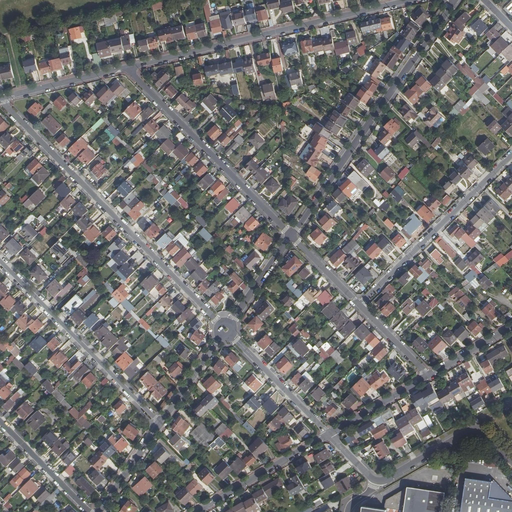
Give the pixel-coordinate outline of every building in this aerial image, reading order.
[(266,0),(269,10),(282,7),(280,3),(279,0),(266,0)] [(283,13),(295,11),(292,0),(280,3),(282,7),(283,13)] [(249,10),(245,11),(247,21),(257,18),(255,9),(253,4),(248,5),(249,10)] [(420,9),(411,18),(420,26),(431,15),(422,7),(420,9)] [(267,10),(257,12),(259,21),(269,19),(267,10)] [(220,14),(224,30),(233,28),(232,23),(234,22),(232,15),(231,11),(220,14)] [(235,25),(247,22),(244,12),(232,15),(234,22),(235,25)] [(106,24),(118,21),(116,13),(104,15),(104,19),(106,24)] [(466,13),(454,24),(462,32),(467,28),(464,25),(471,18),(466,13)] [(161,25),(170,23),(168,14),(159,16),(161,25)] [(469,24),(471,27),(479,19),(477,17),(469,24)] [(379,27),(383,27),(381,21),(381,19),(377,20),(378,22),(372,23),(366,24),(366,23),(361,24),(363,31),(368,30),(368,32),(373,30),(379,29),(379,27)] [(391,19),(381,21),(384,30),(393,28),(391,19)] [(487,28),(479,19),(471,27),(474,29),(480,35),(487,28)] [(221,26),(222,25),(220,20),(212,21),(211,22),(214,33),(223,32),(221,26)] [(417,35),(421,29),(411,22),(401,36),(409,41),(415,33),(417,35)] [(205,24),(196,26),(199,38),(208,35),(205,24)] [(461,38),(464,34),(462,32),(454,24),(451,28),(453,29),(445,36),(452,43),(454,42),(459,36),(461,38)] [(190,40),(199,38),(196,26),(187,28),(190,40)] [(84,27),(71,29),(73,40),(86,37),(84,27)] [(174,40),(186,37),(184,28),(172,31),(174,40)] [(444,35),(445,36),(453,29),(451,28),(444,35)] [(487,28),(480,35),(483,38),(486,34),(490,31),(487,28)] [(163,31),(159,32),(161,41),(167,40),(168,42),(174,41),(174,40),(172,31),(171,29),(163,31)] [(492,32),(490,30),(490,31),(486,34),(491,40),(488,43),(488,44),(488,45),(490,48),(491,46),(500,37),(501,37),(494,30),(492,32)] [(356,31),(346,33),(348,40),(349,45),(358,43),(356,31)] [(417,35),(415,33),(409,41),(411,43),(417,35)] [(19,42),(27,40),(26,34),(18,36),(19,42)] [(126,37),(122,38),(122,39),(125,50),(129,49),(129,47),(131,46),(130,42),(127,43),(126,37)] [(158,37),(148,39),(148,40),(151,49),(159,48),(158,44),(159,43),(158,37)] [(491,46),(500,55),(509,46),(500,37),(491,46)] [(122,39),(110,42),(112,53),(125,50),(122,39)] [(327,40),(323,41),(326,51),(326,52),(336,49),(334,44),(333,39),(328,41),(327,40)] [(142,51),(151,49),(148,40),(140,42),(142,51)] [(323,41),(323,40),(313,42),(315,51),(316,53),(322,52),(326,51),(323,41)] [(337,56),(351,52),(349,45),(348,40),(334,44),(336,49),(337,56)] [(305,53),(315,51),(313,42),(313,41),(306,42),(302,43),(305,53)] [(105,56),(113,55),(112,53),(110,42),(97,44),(100,57),(105,56)] [(285,56),(300,52),(298,42),(283,46),(285,56)] [(360,53),(352,58),(354,62),(368,52),(366,45),(358,50),(360,53)] [(507,57),(511,62),(511,60),(511,47),(510,45),(509,46),(500,55),(498,57),(502,62),(507,57)] [(394,46),(393,48),(390,52),(387,56),(386,57),(382,62),(385,64),(386,64),(387,67),(393,70),(395,66),(398,62),(397,61),(404,53),(399,49),(394,46)] [(63,64),(75,61),(72,47),(60,50),(62,58),(63,64)] [(53,71),(64,69),(63,64),(62,58),(58,59),(59,60),(57,60),(56,59),(53,60),(52,54),(48,54),(50,62),(51,62),(53,71)] [(260,67),(273,63),(272,60),(271,54),(258,57),(260,67)] [(371,56),(363,68),(369,71),(377,59),(371,56)] [(275,73),(284,71),(284,70),(281,58),(272,60),(273,63),(275,73)] [(36,59),(24,62),(27,73),(31,72),(34,71),(39,70),(36,59)] [(384,71),(387,67),(386,64),(385,64),(382,62),(379,59),(369,73),(377,78),(381,72),(383,70),(384,71)] [(453,78),(460,70),(448,59),(441,66),(442,67),(453,78)] [(247,74),(257,72),(254,60),(244,62),(247,74)] [(7,76),(14,74),(11,62),(6,63),(0,64),(0,70),(2,79),(7,78),(7,76)] [(43,73),(52,71),(50,62),(41,64),(43,73)] [(225,65),(220,66),(221,73),(222,74),(235,71),(233,63),(228,64),(228,63),(224,64),(225,65)] [(479,90),(486,83),(481,78),(480,79),(465,64),(462,67),(459,64),(456,67),(460,70),(466,76),(467,75),(473,81),(476,84),(475,86),(479,90)] [(509,71),(511,74),(511,64),(508,68),(506,66),(501,72),(504,75),(509,71)] [(182,65),(176,67),(178,76),(185,74),(182,65)] [(206,68),(208,76),(221,73),(220,66),(219,65),(214,66),(214,65),(211,66),(211,67),(206,68)] [(447,86),(454,79),(453,78),(442,67),(435,74),(437,76),(447,86)] [(156,74),(152,78),(161,87),(171,78),(164,71),(159,77),(156,74)] [(300,72),(285,75),(288,88),(293,87),(292,85),(297,84),(298,85),(303,84),(300,72)] [(365,73),(359,82),(364,86),(371,78),(365,73)] [(202,75),(195,76),(197,84),(204,83),(202,75)] [(371,80),(379,86),(382,82),(374,76),(371,80)] [(426,93),(433,87),(430,83),(423,76),(416,83),(426,93)] [(439,92),(447,86),(437,76),(430,83),(433,87),(439,92)] [(371,80),(366,88),(374,93),(379,86),(371,80)] [(113,85),(110,88),(114,92),(118,96),(126,89),(118,81),(114,86),(113,85)] [(179,92),(169,83),(163,89),(172,99),(179,92)] [(485,83),(479,90),(483,94),(490,87),(485,83)] [(273,84),(261,87),(264,99),(272,97),(272,100),(277,99),(273,84)] [(104,103),(114,92),(110,88),(107,85),(97,96),(99,97),(104,103)] [(238,85),(230,87),(231,94),(240,93),(238,85)] [(425,93),(417,85),(412,90),(410,90),(404,95),(415,106),(421,100),(419,99),(425,93)] [(475,86),(468,93),(472,97),(475,95),(479,90),(475,86)] [(367,104),(374,94),(365,87),(357,98),(360,100),(367,104)] [(90,106),(99,97),(97,96),(92,90),(83,99),(90,106)] [(486,106),(491,102),(483,94),(479,90),(475,95),(480,100),(486,106)] [(76,106),(83,99),(76,92),(69,99),(76,106)] [(354,110),(360,100),(357,98),(350,93),(344,103),(352,109),(354,110)] [(184,106),(191,100),(187,97),(186,98),(183,94),(177,100),(184,107),(184,106)] [(203,101),(214,112),(217,108),(215,106),(219,102),(211,95),(208,98),(207,97),(203,101)] [(61,110),(68,103),(62,97),(55,104),(61,110)] [(227,104),(233,98),(229,97),(217,108),(221,112),(220,112),(230,122),(238,114),(227,104)] [(184,106),(191,113),(198,106),(194,102),(193,103),(191,100),(184,106)] [(462,100),(455,108),(459,112),(466,105),(462,100)] [(203,101),(201,103),(211,114),(214,112),(203,101)] [(411,116),(415,113),(404,101),(400,104),(401,105),(397,109),(405,118),(409,114),(411,116)] [(126,111),(135,120),(141,114),(144,111),(140,107),(140,108),(134,102),(129,107),(126,111)] [(43,109),(36,103),(29,111),(35,117),(43,109)] [(350,112),(352,109),(344,103),(338,112),(346,118),(349,114),(348,113),(350,111),(350,112)] [(155,113),(148,106),(144,111),(141,114),(147,120),(155,113)] [(443,116),(434,107),(430,110),(433,114),(428,119),(434,125),(443,116)] [(269,113),(265,108),(256,117),(260,121),(269,113)] [(455,108),(448,116),(453,120),(459,112),(455,108)] [(334,115),(331,119),(332,120),(342,127),(348,119),(346,118),(338,112),(336,110),(333,114),(334,115)] [(194,116),(191,113),(185,118),(188,122),(194,116)] [(63,127),(50,115),(43,122),(55,135),(63,127)] [(73,122),(74,123),(76,121),(81,116),(80,115),(73,122)] [(0,136),(0,137),(3,135),(2,133),(10,125),(1,116),(0,117),(0,136)] [(104,116),(102,118),(110,126),(112,124),(104,116)] [(495,134),(502,127),(495,120),(495,121),(492,118),(486,124),(489,127),(488,127),(495,134)] [(156,123),(153,119),(146,126),(144,128),(153,137),(156,134),(160,130),(155,124),(156,123)] [(428,119),(424,122),(430,128),(434,125),(428,119)] [(329,124),(327,128),(333,132),(337,135),(342,127),(332,120),(329,124)] [(393,120),(385,127),(386,129),(393,135),(400,128),(399,126),(394,121),(393,120)] [(511,136),(511,135),(511,123),(509,120),(502,127),(511,136)] [(328,140),(333,132),(327,128),(324,126),(319,122),(313,130),(315,131),(318,133),(328,140)] [(132,135),(135,137),(144,128),(146,126),(144,124),(132,135)] [(233,136),(235,138),(240,133),(245,128),(247,126),(246,124),(233,136)] [(116,133),(110,126),(107,129),(116,138),(121,133),(119,131),(116,133)] [(173,135),(165,126),(162,129),(160,130),(156,134),(165,143),(169,139),(173,135)] [(223,133),(216,126),(209,133),(215,140),(223,133)] [(234,126),(220,140),(225,145),(231,140),(229,137),(237,129),(234,126)] [(105,131),(114,140),(116,138),(107,129),(105,131)] [(385,145),(394,136),(393,135),(386,129),(382,132),(383,133),(378,138),(382,142),(385,145)] [(412,148),(424,137),(417,130),(414,133),(410,136),(411,136),(409,138),(405,141),(412,148)] [(0,139),(0,140),(8,149),(9,149),(12,146),(16,141),(8,132),(1,138),(0,139)] [(265,142),(257,133),(250,140),(259,149),(265,142)] [(315,138),(316,139),(326,146),(329,141),(328,140),(318,133),(315,138)] [(71,141),(64,134),(58,140),(64,147),(71,141)] [(239,135),(235,140),(237,142),(226,152),(228,155),(244,140),(239,135)] [(315,138),(312,136),(307,142),(310,144),(311,145),(316,139),(315,138)] [(442,148),(439,144),(444,140),(441,137),(432,143),(438,151),(442,148)] [(84,147),(86,149),(88,148),(90,146),(82,138),(70,149),(76,156),(84,147)] [(177,148),(169,139),(165,143),(162,146),(165,150),(170,155),(174,152),(177,148)] [(326,146),(316,139),(311,145),(314,147),(322,153),(327,147),(326,146)] [(488,139),(479,148),(486,155),(495,147),(488,139)] [(12,146),(9,149),(13,153),(16,150),(19,153),(27,144),(24,141),(21,144),(18,141),(12,146)] [(382,142),(373,150),(380,157),(386,163),(394,155),(382,142)] [(190,153),(181,144),(177,148),(174,152),(183,161),(188,156),(190,153)] [(305,160),(314,147),(311,145),(310,144),(301,157),(305,160)] [(35,154),(28,147),(22,153),(26,157),(29,154),(32,157),(35,154)] [(314,147),(305,160),(313,166),(316,168),(318,163),(316,162),(317,159),(322,153),(314,147)] [(97,157),(88,148),(86,149),(80,156),(85,162),(89,165),(97,157)] [(373,150),(372,149),(368,152),(376,160),(380,157),(373,150)] [(134,163),(137,166),(144,160),(139,154),(141,152),(140,150),(134,156),(125,165),(126,166),(131,162),(132,164),(134,163)] [(292,158),(284,152),(285,163),(293,169),(295,166),(290,162),(292,158)] [(189,157),(188,156),(183,161),(182,162),(185,165),(189,161),(193,165),(199,160),(193,153),(189,157)] [(472,170),(479,162),(473,155),(465,163),(466,164),(472,170)] [(39,171),(40,171),(44,167),(37,160),(29,168),(35,175),(39,171)] [(108,170),(98,160),(89,169),(100,179),(108,170)] [(260,168),(252,160),(245,167),(248,171),(250,169),(254,174),(260,168)] [(368,173),(373,168),(366,160),(356,168),(366,177),(369,174),(368,173)] [(158,167),(155,163),(152,166),(148,161),(144,164),(151,173),(158,167)] [(411,161),(406,167),(410,171),(415,165),(411,161)] [(202,162),(195,169),(201,176),(209,170),(202,162)] [(466,180),(474,172),(472,170),(466,164),(458,171),(464,178),(466,180)] [(316,181),(322,172),(316,168),(313,166),(307,175),(316,181)] [(50,174),(44,167),(40,171),(33,178),(40,184),(50,174)] [(254,174),(263,184),(271,177),(261,167),(260,168),(254,174)] [(388,167),(380,175),(388,182),(395,174),(388,167)] [(456,185),(464,178),(458,171),(457,170),(449,178),(452,181),(456,185)] [(356,171),(349,178),(361,190),(363,192),(370,186),(356,171)] [(154,182),(158,185),(160,183),(151,174),(150,175),(155,181),(154,182)] [(197,187),(203,193),(216,181),(211,177),(209,174),(200,183),(201,183),(197,187)] [(288,176),(286,179),(286,181),(290,183),(291,182),(291,183),(288,187),(292,190),(299,181),(291,174),(289,177),(288,176)] [(54,186),(57,189),(64,183),(66,181),(67,180),(64,177),(54,186)] [(361,190),(349,178),(341,186),(340,187),(341,188),(344,191),(345,190),(348,187),(351,190),(353,188),(355,190),(349,196),(354,202),(357,199),(354,196),(361,190)] [(281,186),(274,179),(267,186),(274,193),(281,186)] [(126,181),(118,189),(121,192),(123,195),(127,198),(132,193),(135,190),(126,181)] [(452,181),(444,189),(449,194),(458,187),(456,185),(452,181)] [(226,188),(219,182),(216,185),(212,189),(216,193),(218,195),(226,188)] [(57,189),(57,190),(65,199),(70,195),(73,192),(69,188),(68,186),(64,183),(57,189)] [(511,190),(505,184),(497,191),(506,200),(511,194),(511,190)] [(344,191),(341,188),(333,195),(341,203),(348,195),(344,191)] [(229,192),(226,189),(214,200),(218,205),(222,201),(222,200),(229,192)] [(407,208),(410,205),(403,197),(399,194),(395,189),(394,190),(394,191),(390,195),(397,201),(398,200),(407,208)] [(46,197),(39,190),(27,202),(24,205),(27,208),(33,202),(37,206),(46,197)] [(175,190),(171,194),(178,201),(182,197),(175,190)] [(11,198),(4,191),(0,194),(0,200),(4,205),(11,198)] [(497,191),(496,192),(499,194),(505,201),(506,200),(497,191)] [(129,213),(141,202),(137,198),(132,193),(127,198),(124,201),(120,205),(123,209),(124,208),(129,213)] [(76,202),(70,195),(65,199),(61,203),(68,210),(76,202)] [(448,195),(441,201),(445,205),(452,199),(448,195)] [(284,199),(279,207),(290,214),(299,202),(291,196),(288,202),(284,199)] [(437,208),(442,203),(435,196),(426,204),(433,211),(436,207),(437,208)] [(190,206),(182,197),(178,201),(187,210),(190,206)] [(240,205),(233,198),(226,206),(233,212),(240,205)] [(494,216),(501,209),(493,200),(485,207),(494,216)] [(335,201),(325,210),(329,215),(332,218),(333,218),(339,212),(343,209),(335,201)] [(387,212),(391,204),(384,201),(380,208),(387,212)] [(77,218),(80,220),(85,215),(89,211),(80,202),(73,210),(79,216),(77,218)] [(141,202),(129,213),(136,220),(142,215),(139,212),(145,206),(141,202)] [(236,214),(245,223),(253,215),(244,206),(236,214)] [(425,206),(419,212),(428,222),(435,216),(425,206)] [(488,224),(495,217),(494,216),(485,207),(478,214),(485,221),(488,224)] [(401,231),(410,240),(413,238),(411,235),(426,221),(416,211),(412,216),(415,218),(401,231)] [(19,227),(22,230),(36,217),(33,213),(19,227)] [(478,228),(485,221),(478,214),(471,221),(473,224),(478,228)] [(77,223),(86,232),(94,225),(94,224),(85,215),(80,220),(77,223)] [(208,224),(199,215),(196,218),(204,227),(208,224)] [(328,231),(337,222),(333,218),(332,218),(329,215),(323,220),(323,219),(319,222),(328,231)] [(254,217),(247,224),(253,230),(260,224),(254,217)] [(390,227),(394,224),(388,217),(384,221),(390,227)] [(140,226),(146,232),(152,226),(147,220),(140,226)] [(161,230),(155,223),(152,226),(146,232),(152,239),(161,230)] [(29,224),(22,231),(32,241),(39,234),(29,224)] [(464,235),(474,247),(477,243),(475,240),(466,231),(459,224),(449,233),(453,237),(456,234),(460,239),(464,235)] [(475,240),(482,233),(478,228),(473,224),(466,231),(475,240)] [(85,233),(94,242),(103,233),(99,229),(99,230),(94,225),(86,232),(85,233)] [(0,240),(1,240),(3,243),(10,235),(2,226),(0,227),(0,240)] [(44,237),(50,231),(46,227),(40,233),(44,237)] [(111,227),(104,234),(110,241),(118,234),(111,227)] [(199,232),(208,241),(213,236),(205,227),(199,232)] [(320,246),(328,237),(319,228),(311,236),(314,240),(315,239),(317,241),(316,241),(320,246)] [(355,240),(364,230),(362,229),(353,239),(354,240),(355,240)] [(121,239),(124,235),(122,232),(118,236),(120,238),(108,250),(109,252),(111,250),(116,256),(120,252),(119,250),(126,244),(121,239)] [(158,242),(165,249),(166,248),(173,241),(167,234),(158,242)] [(264,234),(257,244),(265,250),(273,239),(264,234)] [(400,234),(393,241),(400,248),(407,241),(400,234)] [(180,238),(178,236),(173,241),(166,248),(175,257),(182,250),(175,243),(180,238)] [(19,244),(13,239),(7,245),(9,248),(7,250),(10,252),(19,244)] [(386,239),(379,246),(381,247),(383,250),(388,255),(396,248),(386,239)] [(61,259),(59,260),(62,263),(67,259),(64,255),(69,251),(61,240),(52,247),(61,259)] [(331,259),(339,267),(343,264),(350,257),(357,250),(361,246),(355,240),(354,240),(342,251),(340,251),(331,259)] [(454,258),(458,254),(453,249),(452,249),(443,240),(439,243),(443,247),(442,248),(445,251),(446,250),(454,258)] [(249,246),(244,241),(241,245),(243,247),(240,250),(243,252),(249,246)] [(377,243),(367,253),(372,258),(373,259),(374,260),(377,256),(378,257),(381,254),(380,253),(383,250),(381,247),(379,246),(377,243)] [(19,244),(10,252),(12,255),(15,253),(17,255),(24,249),(19,244)] [(226,249),(231,254),(235,250),(230,245),(226,249)] [(72,248),(71,247),(68,249),(77,259),(79,257),(71,249),(72,248)] [(28,248),(21,255),(30,265),(38,258),(35,254),(37,252),(33,248),(31,251),(28,248)] [(174,260),(182,268),(193,256),(185,248),(174,260)] [(437,261),(443,255),(437,249),(431,254),(437,261)] [(123,250),(122,251),(130,260),(131,259),(123,250)] [(477,250),(466,262),(474,271),(479,276),(480,276),(483,273),(476,266),(484,257),(477,250)] [(122,251),(114,259),(123,267),(127,263),(130,260),(122,251)] [(256,253),(245,263),(252,270),(254,268),(252,266),(261,258),(256,253)] [(503,254),(495,261),(497,263),(505,256),(503,254)] [(90,264),(81,255),(79,257),(77,259),(86,268),(90,264)] [(296,256),(284,269),(290,276),(303,264),(296,256)] [(500,266),(509,260),(505,256),(497,263),(500,266)] [(350,257),(343,264),(346,267),(348,266),(350,267),(354,271),(359,266),(350,257)] [(196,270),(197,270),(200,267),(203,265),(201,263),(198,265),(193,259),(186,265),(193,273),(196,270)] [(245,267),(237,259),(235,261),(243,269),(245,267)] [(419,264),(420,265),(421,266),(429,274),(432,272),(427,267),(432,263),(428,259),(423,263),(422,262),(419,264)] [(461,259),(456,264),(463,270),(468,265),(461,259)] [(120,270),(129,279),(136,272),(133,269),(135,266),(133,263),(130,266),(127,263),(123,267),(120,270)] [(223,264),(221,266),(227,272),(233,279),(236,281),(240,286),(244,282),(236,273),(234,275),(223,264)] [(220,275),(222,277),(227,272),(221,266),(220,265),(218,267),(222,272),(220,275)] [(416,265),(411,271),(418,278),(417,279),(422,284),(430,275),(429,274),(421,266),(419,268),(416,265)] [(49,278),(38,266),(31,273),(41,283),(44,280),(46,281),(49,278)] [(209,276),(200,267),(197,270),(192,275),(200,285),(205,280),(209,276)] [(306,267),(299,274),(305,280),(311,273),(306,267)] [(364,267),(356,275),(360,280),(369,271),(364,267)] [(79,281),(84,286),(95,276),(91,273),(89,274),(86,270),(87,269),(86,268),(78,275),(82,279),(79,281)] [(369,271),(360,280),(364,285),(373,276),(369,271)] [(465,278),(470,283),(479,276),(474,271),(465,278)] [(400,280),(404,284),(408,280),(411,277),(408,273),(400,280)] [(143,283),(152,292),(157,287),(160,283),(152,274),(143,283)] [(470,283),(477,289),(482,284),(487,289),(493,283),(486,276),(483,279),(480,276),(479,276),(470,283)] [(5,286),(10,280),(8,278),(2,283),(0,285),(0,299),(2,301),(7,296),(6,295),(10,291),(5,286)] [(295,281),(293,278),(286,285),(300,299),(302,296),(291,285),(295,281)] [(64,289),(56,280),(47,288),(56,297),(64,289)] [(212,286),(205,280),(200,285),(199,286),(205,293),(207,291),(212,286)] [(234,292),(240,286),(236,281),(229,288),(234,292)] [(324,291),(330,285),(326,282),(321,288),(324,291)] [(73,286),(70,283),(64,289),(56,297),(54,299),(57,302),(73,286)] [(104,286),(113,294),(115,292),(106,283),(104,286)] [(127,287),(124,284),(119,288),(115,292),(113,294),(122,304),(124,302),(126,299),(125,298),(129,294),(125,289),(127,287)] [(158,287),(157,287),(152,292),(151,292),(158,300),(164,295),(164,294),(168,290),(161,284),(158,287)] [(221,291),(214,284),(212,286),(207,291),(214,298),(220,292),(221,291)] [(398,293),(390,284),(387,288),(395,296),(398,293)] [(318,298),(324,292),(320,288),(318,291),(316,289),(315,290),(312,287),(304,294),(313,303),(318,298)] [(377,303),(382,309),(395,296),(387,288),(384,290),(387,293),(377,303)] [(318,298),(327,307),(331,303),(329,300),(333,297),(326,290),(325,291),(324,292),(318,298)] [(469,303),(472,301),(461,290),(456,293),(457,295),(455,296),(457,299),(455,300),(462,308),(465,306),(464,304),(468,302),(469,303)] [(221,293),(220,292),(214,298),(212,299),(217,304),(225,297),(223,295),(225,293),(223,291),(221,293)] [(84,299),(78,293),(63,307),(72,317),(73,316),(79,309),(82,307),(91,298),(88,295),(84,299)] [(1,302),(9,311),(11,310),(17,303),(9,294),(7,296),(2,301),(1,302)] [(167,294),(160,302),(168,310),(174,305),(176,303),(172,300),(170,297),(167,294)] [(286,296),(281,300),(287,306),(294,299),(289,294),(287,296),(286,296)] [(397,299),(395,296),(382,309),(381,310),(387,316),(396,308),(392,304),(397,299)] [(94,301),(91,298),(82,307),(85,309),(94,301)] [(405,312),(409,316),(417,307),(419,306),(411,298),(402,307),(404,309),(406,311),(405,312)] [(110,302),(115,307),(119,304),(114,299),(110,302)] [(176,303),(174,305),(183,314),(188,309),(189,308),(180,299),(176,303)] [(437,299),(430,306),(433,309),(440,302),(437,299)] [(417,307),(425,316),(431,310),(433,309),(430,306),(424,300),(419,306),(417,307)] [(29,310),(20,301),(17,303),(11,310),(15,314),(17,311),(22,316),(26,312),(29,310)] [(266,301),(256,311),(265,319),(274,310),(266,301)] [(146,313),(149,317),(162,305),(159,302),(146,313)] [(323,310),(332,319),(341,311),(332,302),(331,303),(327,307),(323,310)] [(486,315),(487,314),(493,308),(494,307),(490,303),(482,311),(486,315)] [(116,309),(125,318),(130,312),(122,304),(116,309)] [(297,315),(299,317),(307,309),(304,305),(295,313),(291,308),(288,311),(291,314),(290,315),(294,318),(297,315)] [(499,314),(493,308),(487,314),(492,320),(499,314)] [(84,322),(90,317),(88,315),(86,316),(79,309),(73,316),(82,325),(84,322)] [(192,313),(188,309),(183,314),(178,318),(182,323),(192,313)] [(331,321),(340,329),(349,320),(341,311),(332,319),(331,321)] [(18,320),(27,329),(30,327),(36,320),(32,316),(31,317),(26,312),(22,316),(18,320)] [(100,318),(94,313),(90,317),(84,322),(90,327),(100,318)] [(82,325),(73,316),(72,317),(80,326),(82,325)] [(264,323),(257,316),(249,324),(256,331),(264,323)] [(197,317),(191,324),(199,331),(205,324),(197,317)] [(143,318),(139,322),(142,324),(148,330),(151,327),(143,318)] [(44,326),(37,319),(36,320),(30,327),(36,333),(44,326)] [(339,330),(348,339),(355,331),(359,327),(351,319),(349,320),(340,329),(339,330)] [(476,335),(483,328),(475,321),(469,327),(476,335)] [(290,329),(297,336),(302,332),(298,328),(300,327),(296,323),(290,329)] [(96,332),(103,340),(110,332),(111,332),(104,325),(96,332)] [(181,333),(186,328),(183,325),(178,330),(181,333)] [(355,331),(364,341),(366,339),(372,333),(365,326),(363,328),(361,326),(359,327),(355,331)] [(462,342),(471,333),(463,326),(455,334),(457,337),(462,342)] [(451,343),(457,337),(455,334),(449,329),(443,335),(451,343)] [(198,331),(192,339),(200,345),(206,337),(198,331)] [(119,341),(110,332),(103,340),(102,341),(110,350),(116,345),(119,341)] [(366,339),(375,347),(381,341),(372,333),(366,339)] [(170,344),(161,335),(157,339),(166,348),(170,344)] [(259,343),(265,350),(266,349),(274,342),(267,335),(259,343)] [(438,354),(448,345),(438,335),(428,344),(431,347),(438,354)] [(43,341),(38,336),(31,344),(39,353),(47,345),(48,344),(44,340),(43,341)] [(62,344),(55,337),(48,344),(47,345),(54,352),(62,344)] [(127,340),(124,337),(119,341),(116,345),(118,347),(112,352),(119,359),(126,352),(129,349),(129,348),(126,346),(124,343),(127,340)] [(425,353),(431,347),(428,344),(421,337),(414,344),(418,347),(418,346),(425,353)] [(11,339),(4,345),(7,348),(13,342),(11,339)] [(311,350),(300,339),(293,346),(296,349),(304,357),(311,350)] [(281,348),(274,341),(274,342),(266,349),(272,356),(281,348)] [(312,341),(308,344),(313,351),(317,348),(312,341)] [(335,351),(327,342),(322,347),(331,356),(335,351)] [(17,346),(14,343),(8,349),(14,355),(16,358),(22,352),(16,347),(17,346)] [(382,344),(372,353),(379,361),(389,352),(382,344)] [(192,351),(184,345),(178,352),(187,358),(192,351)] [(496,361),(509,353),(505,345),(487,356),(489,359),(489,360),(492,364),(497,362),(496,361)] [(325,355),(328,358),(331,356),(322,347),(319,349),(322,352),(321,354),(323,357),(325,355)] [(342,353),(338,349),(335,351),(331,356),(335,360),(342,353)] [(65,356),(59,351),(52,358),(56,363),(61,367),(69,359),(66,356),(65,356)] [(134,361),(126,352),(119,359),(117,361),(125,370),(134,361)] [(233,353),(226,359),(239,372),(242,368),(237,363),(240,360),(233,353)] [(163,361),(158,356),(152,361),(157,366),(163,361)] [(143,362),(138,357),(134,361),(125,370),(125,371),(132,378),(140,370),(137,367),(143,362)] [(278,365),(286,373),(294,365),(288,359),(287,360),(285,358),(278,365)] [(71,375),(82,364),(79,360),(77,361),(76,360),(72,365),(69,362),(63,367),(71,375)] [(221,360),(214,369),(220,374),(223,371),(225,373),(229,368),(221,360)] [(490,371),(495,369),(492,364),(489,360),(486,362),(482,364),(487,373),(490,371)] [(38,372),(29,363),(25,366),(34,376),(37,373),(38,372)] [(184,369),(177,363),(169,370),(176,377),(184,369)] [(396,363),(389,371),(398,381),(408,371),(404,368),(403,369),(402,370),(400,367),(396,363)] [(13,367),(10,364),(9,365),(5,369),(4,370),(7,373),(11,370),(13,372),(16,370),(13,366),(13,367)] [(86,365),(76,375),(81,380),(91,370),(86,365)] [(147,387),(151,391),(159,383),(149,372),(142,379),(148,386),(147,387)] [(462,387),(473,380),(468,372),(464,374),(464,375),(457,379),(458,380),(462,387)] [(10,379),(4,373),(0,376),(0,380),(4,385),(10,379)] [(37,373),(34,376),(43,384),(46,381),(37,373)] [(98,379),(91,373),(83,381),(89,387),(98,379)] [(292,379),(299,387),(300,386),(306,380),(299,373),(292,379)] [(373,383),(371,385),(375,388),(382,383),(383,384),(389,379),(385,374),(381,377),(378,373),(376,374),(370,379),(373,383)] [(254,375),(246,383),(254,392),(263,383),(254,375)] [(213,376),(204,385),(212,393),(213,393),(222,385),(213,376)] [(371,393),(375,389),(375,388),(371,385),(365,379),(363,377),(351,388),(360,397),(367,390),(371,393)] [(493,390),(494,392),(504,386),(500,378),(492,382),(490,379),(487,381),(493,390)] [(314,385),(307,379),(306,380),(300,386),(306,392),(314,385)] [(336,391),(345,382),(342,379),(333,389),(336,391)] [(480,388),(478,389),(482,396),(493,390),(487,381),(486,379),(478,384),(480,388)] [(46,381),(43,384),(52,393),(55,390),(51,386),(53,385),(48,380),(46,381)] [(454,397),(464,390),(462,387),(458,380),(453,382),(454,383),(448,387),(448,388),(454,397)] [(476,386),(473,380),(462,387),(464,390),(465,392),(476,386)] [(310,394),(319,403),(327,395),(322,390),(326,387),(322,382),(310,394)] [(7,386),(6,385),(0,391),(0,392),(6,398),(13,392),(10,389),(13,386),(10,383),(7,386)] [(168,392),(159,383),(151,391),(159,400),(168,392)] [(416,398),(413,400),(417,407),(421,405),(423,409),(430,405),(431,407),(441,400),(437,393),(433,386),(430,388),(422,393),(416,397),(416,398)] [(25,392),(21,388),(3,406),(8,411),(16,403),(14,402),(25,392)] [(441,391),(437,393),(441,400),(443,403),(454,397),(448,388),(441,392),(441,391)] [(65,398),(57,389),(55,390),(52,393),(61,402),(64,399),(65,398)] [(211,409),(219,400),(213,393),(212,393),(203,401),(210,408),(211,409)] [(248,402),(257,412),(266,403),(263,400),(260,396),(257,393),(248,402)] [(352,394),(343,402),(349,408),(358,400),(352,394)] [(73,408),(64,399),(61,402),(66,407),(70,411),(73,408)] [(441,400),(431,407),(433,411),(444,404),(443,403),(441,400)] [(21,416),(25,420),(34,411),(26,401),(18,409),(23,415),(21,416)] [(127,407),(122,401),(115,407),(121,413),(127,407)] [(201,416),(210,408),(203,401),(195,410),(201,416)] [(334,402),(325,410),(331,416),(339,407),(334,402)] [(476,411),(487,405),(485,402),(474,408),(476,411)] [(77,411),(74,407),(73,408),(70,411),(79,420),(83,416),(94,405),(92,403),(90,405),(89,403),(87,405),(88,405),(78,415),(76,412),(77,411)] [(457,405),(451,409),(454,414),(461,411),(457,405)] [(59,414),(63,418),(70,411),(66,407),(59,414)] [(285,408),(279,413),(280,413),(287,421),(289,423),(291,425),(296,421),(297,420),(285,408)] [(373,417),(376,423),(381,419),(383,423),(387,422),(384,417),(392,413),(389,408),(373,417)] [(413,426),(424,420),(417,408),(411,412),(407,414),(407,415),(408,417),(413,426)] [(32,424),(36,427),(45,418),(38,412),(27,422),(30,425),(32,424)] [(434,425),(430,417),(433,415),(431,412),(424,416),(430,428),(434,425)] [(281,428),(287,421),(280,413),(277,416),(268,425),(275,432),(278,429),(280,427),(281,428)] [(384,417),(387,422),(394,417),(392,413),(384,417)] [(101,423),(106,418),(102,414),(98,419),(101,423)] [(92,425),(83,416),(79,420),(87,429),(92,425)] [(184,434),(191,425),(181,416),(173,427),(179,433),(187,442),(190,445),(192,443),(184,434)] [(393,423),(397,430),(400,428),(398,423),(396,421),(394,417),(387,422),(388,425),(393,423)] [(405,436),(416,430),(413,426),(408,417),(398,423),(400,428),(402,432),(405,436)] [(46,420),(45,418),(36,427),(38,429),(46,420)] [(374,424),(373,421),(354,432),(358,438),(359,438),(366,433),(370,431),(372,430),(376,428),(378,427),(382,424),(383,423),(381,419),(376,423),(374,424)] [(217,432),(220,436),(229,427),(223,421),(214,429),(217,432)] [(256,431),(247,421),(243,425),(253,434),(256,432),(256,431)] [(202,424),(195,430),(210,445),(220,436),(217,432),(213,436),(202,424)] [(303,424),(296,430),(303,437),(309,430),(303,424)] [(383,427),(382,424),(378,427),(376,428),(372,430),(376,438),(387,432),(386,429),(389,428),(387,425),(383,427)] [(130,425),(125,432),(134,439),(140,432),(130,425)] [(225,441),(234,433),(229,427),(220,436),(225,441)] [(426,436),(432,433),(431,432),(430,429),(422,434),(424,439),(427,437),(426,436)] [(59,439),(50,430),(43,438),(51,447),(58,440),(59,439)] [(210,445),(195,430),(191,434),(206,449),(210,445)] [(405,436),(402,432),(398,434),(399,436),(394,439),(395,440),(393,441),(397,448),(401,446),(402,447),(404,445),(405,444),(408,442),(405,436)] [(187,442),(179,433),(170,442),(179,450),(187,442)] [(284,437),(282,433),(276,436),(281,444),(278,446),(280,451),(289,445),(288,444),(293,442),(291,438),(290,438),(288,435),(284,437)] [(114,435),(109,440),(115,446),(122,452),(129,445),(123,438),(120,441),(114,435)] [(222,447),(227,442),(225,441),(220,436),(210,445),(214,448),(218,445),(219,444),(222,447)] [(88,437),(83,441),(88,447),(94,442),(88,437)] [(258,457),(269,446),(268,444),(261,437),(249,448),(258,457)] [(109,458),(118,450),(115,446),(109,440),(108,439),(99,448),(102,451),(109,458)] [(56,450),(61,455),(67,449),(58,440),(51,447),(55,451),(56,450)] [(390,453),(384,441),(372,448),(379,459),(390,453)] [(164,447),(155,456),(162,464),(171,455),(164,447)] [(317,455),(321,462),(331,457),(327,450),(317,455)] [(0,456),(0,457),(8,466),(18,458),(11,451),(6,456),(4,453),(0,456)] [(63,459),(70,466),(71,465),(78,458),(71,451),(63,459)] [(98,470),(110,459),(109,458),(102,451),(90,462),(97,469),(98,470)] [(240,452),(238,454),(245,461),(250,465),(257,459),(252,454),(247,458),(247,457),(245,459),(240,452)] [(243,469),(247,465),(239,458),(236,461),(238,463),(233,467),(239,474),(243,469)] [(25,465),(18,459),(11,467),(17,473),(25,465)] [(223,479),(234,469),(226,461),(219,467),(215,471),(219,474),(223,479)] [(154,465),(148,470),(155,478),(164,470),(157,462),(154,465)] [(298,468),(301,474),(302,474),(312,468),(308,462),(305,464),(305,462),(300,465),(301,466),(298,468)] [(323,466),(327,474),(336,469),(331,462),(323,466)] [(70,476),(76,470),(71,465),(70,466),(65,470),(70,476)] [(193,475),(196,473),(191,468),(188,465),(186,468),(193,475)] [(30,474),(25,468),(14,479),(19,484),(19,485),(30,474)] [(215,477),(206,468),(198,475),(207,484),(215,477)] [(98,485),(106,477),(98,470),(97,469),(90,477),(98,485)] [(293,482),(286,485),(292,496),(304,488),(297,474),(295,475),(292,478),(293,482)] [(309,485),(302,474),(301,474),(297,474),(304,488),(305,487),(309,485)] [(90,496),(96,490),(83,476),(77,482),(90,496)] [(134,487),(141,495),(144,493),(151,486),(153,484),(145,476),(134,487)] [(346,491),(355,486),(349,476),(340,481),(346,491)] [(280,478),(263,488),(264,489),(269,496),(276,492),(275,490),(284,485),(280,478)] [(35,482),(31,479),(21,489),(24,493),(26,491),(31,497),(34,494),(43,486),(39,482),(38,483),(37,482),(36,482),(35,482)] [(461,511),(511,511),(511,498),(494,481),(491,482),(466,479),(461,511)] [(195,480),(186,488),(194,496),(203,487),(195,480)] [(337,483),(343,493),(346,491),(340,481),(337,483)] [(315,483),(308,486),(313,495),(320,491),(315,483)] [(34,494),(43,503),(47,499),(52,495),(43,486),(34,494)] [(151,486),(144,493),(147,497),(154,490),(151,486)] [(442,511),(446,493),(407,487),(407,489),(405,489),(386,500),(384,511),(383,511),(382,511),(378,511),(376,511),(375,511),(374,511),(373,511),(371,510),(369,511),(365,511),(364,511),(442,511)] [(190,500),(194,496),(186,488),(177,496),(185,504),(190,499),(190,500)] [(258,503),(269,497),(269,496),(264,489),(253,495),(255,498),(258,503)] [(57,495),(54,492),(52,495),(47,499),(49,500),(50,502),(57,495)] [(0,496),(0,501),(4,506),(13,497),(10,494),(4,500),(0,496)] [(249,511),(256,511),(262,509),(258,503),(255,498),(244,504),(249,511)] [(321,498),(314,501),(317,506),(324,503),(321,498)] [(46,503),(49,500),(47,499),(43,503),(37,509),(39,510),(46,503)] [(129,501),(121,511),(120,511),(135,511),(139,508),(129,501)] [(9,502),(5,506),(9,510),(13,506),(9,502)] [(169,502),(158,509),(159,511),(170,511),(174,510),(169,502)] [(249,511),(244,504),(243,502),(233,508),(235,511),(249,511)]
